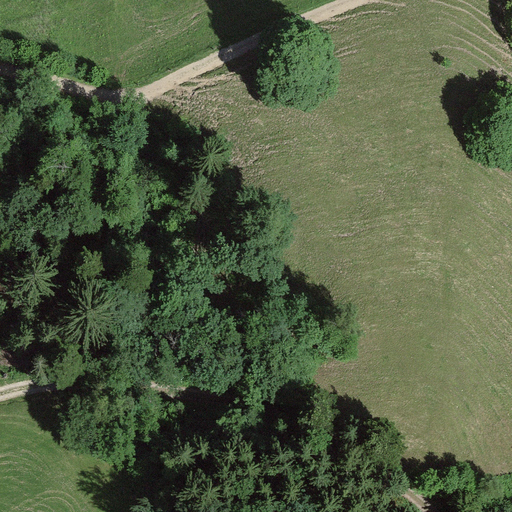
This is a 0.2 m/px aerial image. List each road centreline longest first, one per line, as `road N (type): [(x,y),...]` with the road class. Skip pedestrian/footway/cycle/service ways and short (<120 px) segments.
road 1 (track): [(0,395),(70,382),(286,415),(434,511)]
road 2 (track): [(357,0),(155,92),(119,99),(0,64)]
